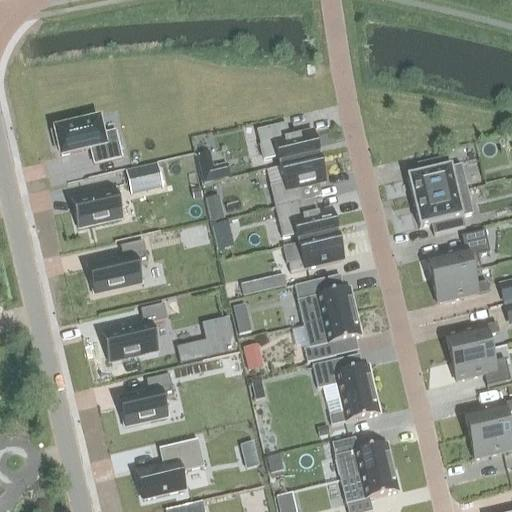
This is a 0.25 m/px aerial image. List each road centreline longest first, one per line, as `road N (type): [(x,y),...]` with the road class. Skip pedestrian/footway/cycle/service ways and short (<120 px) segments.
road 1 (unclassified): [(330,0),(346,121),(443,511)]
road 2 (unclassified): [(81,511),(0,148)]
